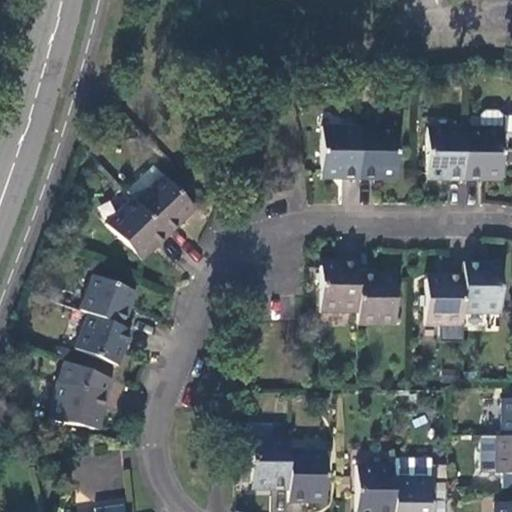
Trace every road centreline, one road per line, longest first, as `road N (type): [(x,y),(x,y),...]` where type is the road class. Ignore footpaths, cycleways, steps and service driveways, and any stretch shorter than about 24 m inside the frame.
road 1 (residential): [(190,511),(168,489),(156,435),(183,344),(223,276),(306,214)]
road 2 (secondary): [(62,0),(0,206)]
road 3 (residential): [(306,214),(511,223)]
